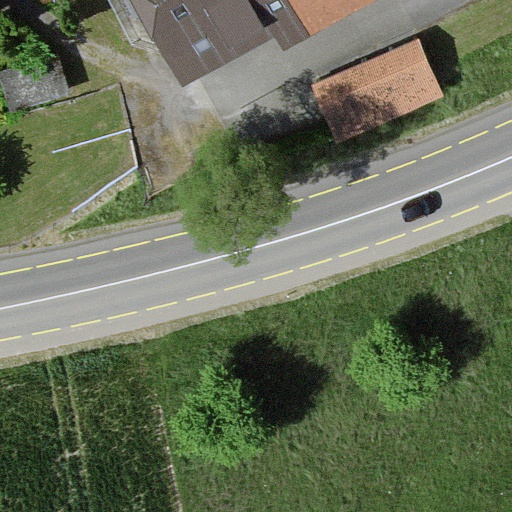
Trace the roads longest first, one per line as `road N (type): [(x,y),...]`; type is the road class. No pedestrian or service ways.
road 1 (secondary): [(0,298),(233,258),(511,150)]
road 2 (residential): [(426,0),(228,99),(178,94),(103,70),(24,0)]
